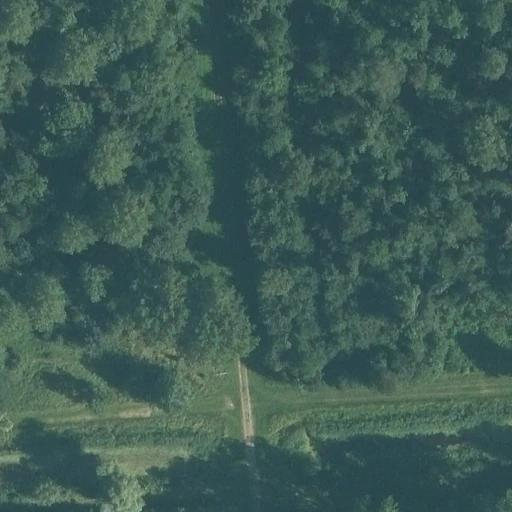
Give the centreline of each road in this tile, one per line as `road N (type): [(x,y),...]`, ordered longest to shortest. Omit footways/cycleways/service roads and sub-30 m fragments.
road 1 (track): [(261,511),(217,0)]
road 2 (track): [(511,389),(0,430)]
road 3 (track): [(511,486),(260,507)]
